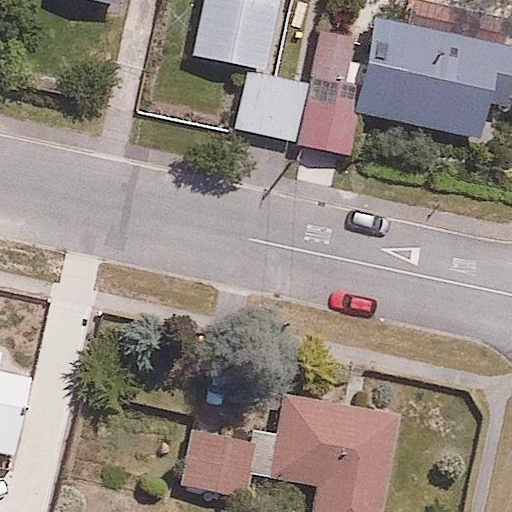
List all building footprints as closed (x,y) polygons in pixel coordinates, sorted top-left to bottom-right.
[(262,66),(274,0),(190,0),(181,51),(262,66)] [(511,57),(511,42),(364,18),(361,36),(314,28),(307,71),(300,70),(298,80),(296,92),(289,137),(288,144),(341,153),(348,114),(476,136),(482,99),(504,103),(511,57)] [(296,92),(298,80),(235,70),(225,127),(289,137),(296,92)] [(33,363),(0,355),(0,452),(13,456),(33,363)] [(301,511),(381,511),(400,414),(205,378),(184,486),(239,497),(244,468),(308,480),(301,511)]
